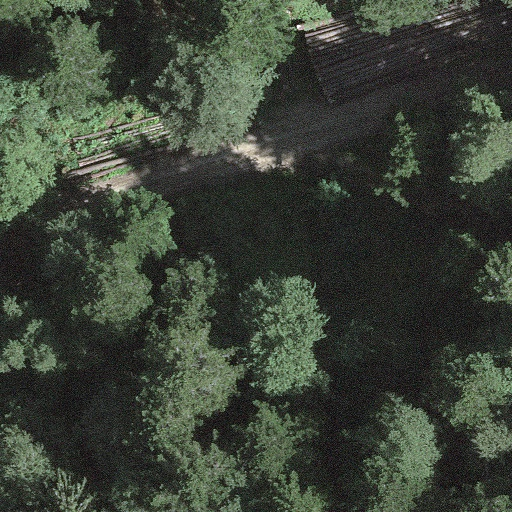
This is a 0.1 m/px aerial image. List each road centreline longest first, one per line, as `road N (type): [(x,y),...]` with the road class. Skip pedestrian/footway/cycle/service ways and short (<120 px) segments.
road 1 (track): [(0,243),(286,138),(511,83)]
road 2 (track): [(286,138),(511,239)]
